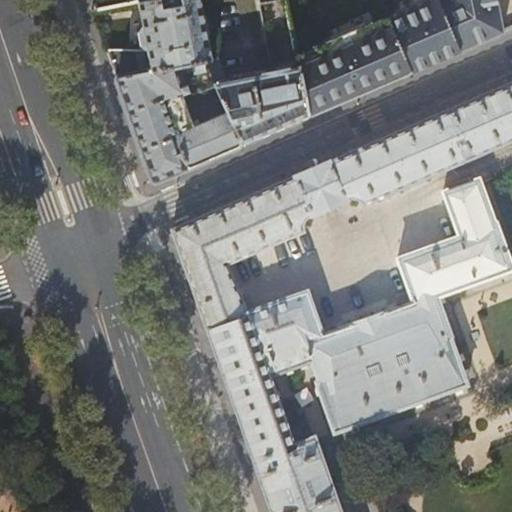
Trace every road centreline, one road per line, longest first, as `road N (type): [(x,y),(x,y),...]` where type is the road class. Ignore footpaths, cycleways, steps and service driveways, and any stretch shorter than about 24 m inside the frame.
road 1 (residential): [(76,249),(511,58)]
road 2 (primary): [(76,249),(171,511)]
road 3 (primary): [(0,35),(76,249)]
